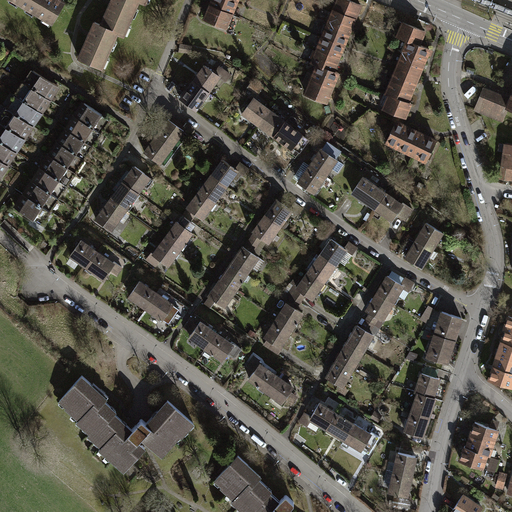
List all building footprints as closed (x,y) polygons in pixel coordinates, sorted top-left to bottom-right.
[(12,0),(50,22),(62,1),(60,0),(52,0),(52,1),(50,0),(12,0)] [(93,32),(81,59),(99,67),(114,32),(120,35),(135,0),(136,0),(142,2),(142,0),(114,0),(104,26),(93,22),(89,30),(93,32)] [(233,5),(221,0),(210,0),(207,7),(228,16),(233,5)] [(315,64),(303,93),(324,102),(336,73),(331,71),(358,4),(348,0),(335,0),(310,62),(315,64)] [(228,16),(207,7),(203,18),(224,27),(228,16)] [(405,40),(416,44),(422,30),(401,22),(395,36),(405,40)] [(416,44),(405,40),(400,53),(422,61),(427,48),(416,44)] [(422,61),(400,53),(395,66),(416,75),(422,61)] [(202,64),(175,95),(196,113),(223,82),(202,64)] [(416,75),(395,66),(389,80),(411,88),(416,75)] [(0,169),(55,85),(32,70),(0,118),(0,169)] [(411,88),(389,80),(384,93),(387,94),(406,101),(411,88)] [(501,121),(506,107),(505,107),(508,99),(482,88),(473,110),(501,121)] [(387,94),(382,108),(403,116),(408,102),(406,101),(387,94)] [(300,132),(252,99),(239,117),(287,150),(300,132)] [(106,118),(82,103),(14,208),(37,223),(106,118)] [(164,121),(141,154),(163,168),(185,136),(164,121)] [(407,127),(394,121),(384,141),(397,148),(407,127)] [(420,134),(407,127),(397,148),(411,154),(420,134)] [(434,140),(420,134),(411,154),(424,160),(434,140)] [(323,149),(338,159),(343,152),(328,142),(323,149)] [(502,151),(498,177),(506,178),(507,167),(511,167),(511,144),(505,144),(504,152),(502,151)] [(315,149),(296,178),(320,194),(339,164),(315,149)] [(220,156),(182,210),(203,225),(241,171),(220,156)] [(90,220),(110,235),(153,179),(133,164),(90,220)] [(363,179),(352,199),(390,222),(402,202),(363,179)] [(274,199),(249,236),(269,249),(294,212),(274,199)] [(406,221),(414,210),(407,206),(400,216),(406,221)] [(175,219),(148,258),(166,270),(193,232),(175,219)] [(424,223),(405,256),(424,267),(443,233),(424,223)] [(329,235),(291,292),(310,305),(349,249),(329,235)] [(116,264),(80,236),(65,255),(101,283),(116,264)] [(240,247),(205,299),(225,313),(261,261),(240,247)] [(387,276),(366,312),(386,324),(407,288),(387,276)] [(169,301),(142,280),(128,299),(155,320),(169,301)] [(284,306),(262,341),(280,353),(303,317),(284,306)] [(440,312),(425,356),(444,362),(459,318),(440,312)] [(504,328),(511,330),(511,316),(506,315),(502,327),(504,328)] [(214,333),(198,321),(187,336),(204,347),(214,333)] [(511,344),(511,330),(504,328),(500,341),(511,344)] [(359,330),(326,379),(344,391),(377,342),(359,330)] [(230,344),(214,333),(204,347),(220,359),(230,344)] [(511,358),(511,344),(500,341),(496,353),(511,358)] [(511,372),(511,358),(496,353),(492,366),(511,372)] [(257,363),(247,378),(264,389),(274,375),(257,363)] [(510,386),(511,379),(511,372),(492,366),(488,378),(510,386)] [(274,375),(264,389),(280,401),(290,387),(274,375)] [(131,430),(80,378),(56,401),(123,470),(148,445),(161,458),(193,427),(170,404),(148,427),(141,420),(131,430)] [(419,378),(404,434),(427,440),(442,384),(419,378)] [(318,403),(307,423),(364,453),(375,433),(318,403)] [(495,429),(473,421),(469,434),(491,442),(495,429)] [(491,442),(469,434),(464,447),(484,454),(486,454),(491,442)] [(484,454),(464,447),(462,446),(458,459),(480,466),(484,454)] [(277,501),(229,461),(203,491),(228,511),(289,511),(293,507),(280,497),(277,501)] [(411,464),(391,462),(387,501),(408,503),(411,464)] [(504,476),(498,474),(495,483),(501,485),(504,476)] [(461,494),(450,510),(453,511),(475,511),(479,507),(461,494)]
